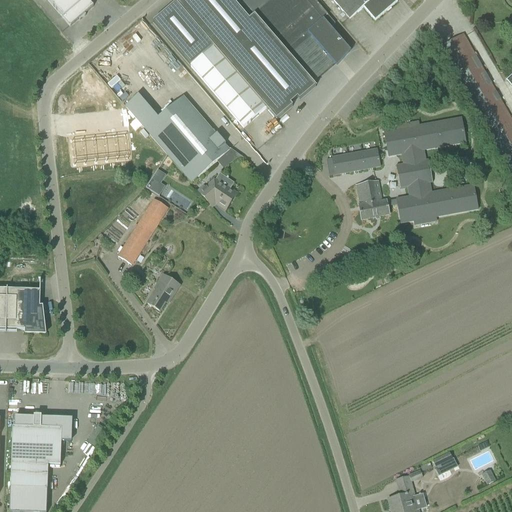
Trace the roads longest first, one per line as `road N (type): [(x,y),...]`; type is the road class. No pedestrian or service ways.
road 1 (unclassified): [(72,370),(45,101),(56,81),(154,0)]
road 2 (unclassified): [(241,257),(252,218),(312,132),(435,0)]
road 3 (unclassified): [(353,511),(274,285),(241,257)]
road 4 (unclassified): [(72,511),(145,398),(144,367)]
road 5 (unclassified): [(144,367),(180,354),(241,257)]
